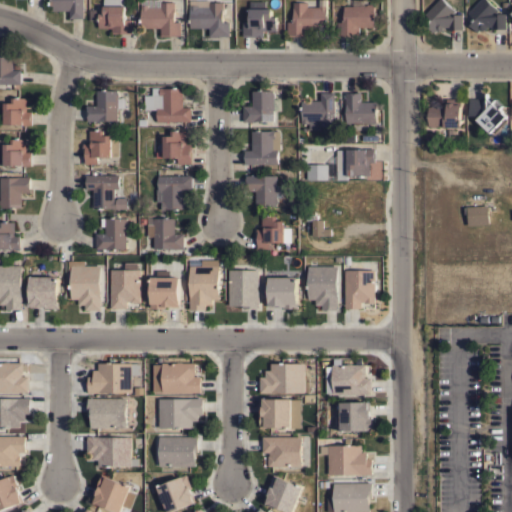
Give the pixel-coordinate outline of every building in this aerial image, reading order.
[(83,0),(83,18),(69,18),(69,10),(50,10),(50,0),(83,0)] [(112,33),(112,28),(99,28),(99,13),(104,13),(104,5),(104,0),(125,0),(125,19),(132,19),(132,33),(112,33)] [(287,36),(287,21),(293,21),(293,2),(307,2),(307,7),(319,7),(319,0),(326,0),(326,28),(307,28),(307,36),(287,36)] [(353,6),(353,0),(363,0),(366,6),(368,4),(372,4),(373,6),(374,6),(374,27),(359,27),(359,36),(338,36),(338,22),(342,22),(342,20),(344,20),(344,6),(353,6)] [(438,0),(444,0),(455,11),(452,14),(462,14),(462,30),(449,30),(449,27),(442,27),(442,29),(438,31),(436,30),(434,32),(427,26),(432,19),(425,14),(438,0)] [(481,0),(487,0),(498,10),(494,14),(505,13),(505,28),(492,29),(492,26),(487,26),(486,28),(481,30),(479,29),(477,32),(470,25),(475,20),(468,13),(481,0)] [(243,36),(243,22),(250,22),(250,1),(264,1),(264,8),(271,8),(271,16),(276,16),(276,30),(263,30),(263,36),(243,36)] [(161,36),(161,27),(142,27),(141,5),(148,5),(148,7),(161,6),(161,2),(175,2),(175,7),(174,7),(174,22),(180,22),(181,35),(161,36)] [(209,36),(209,27),(190,28),(190,9),(189,9),(189,5),(198,5),(198,7),(209,7),(209,2),(223,2),(223,7),(222,7),(223,22),(229,22),(229,35),(209,36)] [(0,84),(0,50),(12,50),(12,70),(20,70),(20,84),(0,84)] [(157,121),(157,109),(145,109),(145,95),(152,95),(152,87),(160,87),(160,88),(163,87),(163,88),(182,88),(183,107),(191,107),(191,121),(157,121)] [(97,90),(117,90),(117,92),(118,92),(118,97),(117,97),(117,121),(87,121),(87,110),(86,110),(86,105),(97,105),(97,90)] [(252,91),(273,91),(273,92),(274,93),(274,98),(280,98),(280,110),(273,110),(273,121),(256,121),(243,121),(243,105),(252,105),(252,91)] [(335,126),(321,126),(321,129),(309,129),(309,123),(301,123),(301,120),(302,120),(302,100),(320,100),(320,92),(335,92),(335,126)] [(376,102),(376,123),(375,123),(374,124),(368,124),(368,130),(354,129),(354,123),(346,123),(346,106),(345,106),(345,93),(357,93),(357,92),(361,92),(361,102),(376,102)] [(4,103),(11,103),(11,98),(26,98),(26,111),(32,111),(32,124),(4,124),(4,103)] [(477,119),(477,118),(474,115),(469,115),(469,98),(483,98),(483,112),(497,99),(503,105),(499,109),(506,116),(505,117),(507,120),(495,132),(493,130),(490,132),(477,119)] [(461,99),(461,127),(444,127),(444,126),(436,126),(435,127),(431,127),(430,126),(429,126),(428,106),(447,106),(446,99),(461,99)] [(118,156),(111,156),(111,157),(97,157),(97,163),(84,163),(84,150),(83,150),(83,143),(89,143),(89,130),(104,130),(104,135),(118,135),(118,156)] [(163,136),(171,136),(171,130),(185,130),(186,143),(192,143),(192,149),(191,149),(192,163),(178,164),(178,157),(164,157),(163,136)] [(244,164),(243,150),(251,149),(251,131),(271,131),(271,130),(274,130),(279,130),(280,150),(277,150),(277,163),(244,164)] [(0,144),(11,144),(11,139),(25,139),(25,152),(31,152),(31,165),(4,165),(0,165),(0,144)] [(369,175),(355,175),(355,179),(337,179),(337,170),(337,149),(365,149),(365,148),(375,148),(375,162),(369,162),(369,175)] [(327,179),(307,179),(307,164),(327,164),(327,179)] [(119,174),(119,188),(114,188),(114,200),(115,200),(118,197),(127,197),(127,208),(112,209),(112,208),(93,208),(93,189),(85,189),(85,175),(119,174)] [(276,205),(255,205),(255,191),(246,191),(246,175),(256,174),(256,175),(276,175),(276,205)] [(192,175),(192,189),(184,189),(184,208),(165,209),(161,209),(161,201),(156,201),(156,189),(158,189),(158,175),(192,175)] [(21,207),(0,207),(0,177),(17,177),(17,176),(30,176),(30,186),(30,192),(21,192),(21,207)] [(468,225),(467,213),(465,213),(464,207),(467,207),(467,206),(488,205),(488,206),(489,206),(490,209),(488,209),(489,224),(468,225)] [(312,220),(305,220),(305,215),(317,215),(317,219),(323,219),(323,228),(330,228),(330,236),(312,236),(312,220)] [(256,228),(261,228),(261,216),(276,216),(276,220),(284,220),(284,228),(290,228),(290,241),(283,241),(283,242),(270,242),(270,249),(256,249),(256,228)] [(126,220),(127,220),(127,225),(126,225),(126,248),(96,249),(96,233),(105,233),(105,218),(126,218),(126,220)] [(153,236),(147,236),(147,224),(152,224),(153,218),(174,218),(174,233),(183,233),(183,249),(153,248),(153,236)] [(0,222),(14,222),(14,235),(20,235),(20,248),(0,248),(0,222)] [(100,309),(85,309),(85,304),(78,304),(78,298),(71,298),(71,273),(68,273),(68,260),(84,260),(84,265),(100,265),(100,309)] [(111,269),(125,269),(125,262),(137,262),(137,269),(140,269),(140,302),(130,302),(130,301),(126,301),(126,307),(111,307),(111,269)] [(0,265),(22,265),(22,308),(6,308),(6,304),(0,304),(0,265)] [(219,265),(219,299),(212,299),(212,304),(206,304),(206,309),(190,309),(190,265),(219,265)] [(338,265),(338,298),(338,309),(322,309),(322,304),(316,304),(316,299),(308,299),(308,265),(338,265)] [(229,269),(259,269),(259,308),(243,308),(243,305),(229,305),(229,269)] [(345,269),(375,269),(375,302),(365,302),(365,301),(361,301),(361,308),(345,308),(345,269)] [(59,276),(59,308),(44,308),(44,306),(39,306),(30,306),(30,276),(59,276)] [(179,276),(179,306),(171,306),(166,306),(166,307),(151,307),(151,276),(179,276)] [(297,277),(297,302),(298,302),(298,308),(283,308),(283,306),(278,306),(269,306),(269,304),(269,300),(269,277),(297,277)] [(0,391),(0,362),(23,362),(23,372),(22,372),(22,376),(29,376),(29,391),(0,391)] [(101,391),(101,392),(88,392),(88,376),(93,376),(93,370),(98,370),(98,362),(131,362),(131,363),(141,363),(141,375),(132,375),(132,391),(101,391)] [(153,391),(153,365),(162,364),(162,362),(195,362),(195,372),(194,372),(194,376),(200,376),(200,392),(162,392),(162,391),(153,391)] [(304,392),(260,392),(260,376),(265,376),(265,370),(271,370),(271,363),(304,363),(304,392)] [(366,364),(366,374),(365,374),(365,377),(371,377),(371,393),(333,394),(332,364),(366,364)] [(0,426),(0,397),(30,397),(30,413),(25,413),(25,419),(20,419),(19,427),(0,426)] [(159,398),(192,398),(192,397),(203,397),(203,413),(198,413),(198,420),(192,420),(192,427),(159,427),(159,398)] [(126,398),(126,427),(90,427),(90,414),(88,414),(88,398),(126,398)] [(300,398),(300,427),(266,426),(266,427),(260,427),(260,412),(262,412),(262,398),(291,398),(300,398)] [(340,401),(368,401),(368,406),(370,406),(370,415),(371,414),(371,430),(340,430),(340,401)] [(0,435),(25,435),(25,451),(19,451),(19,455),(20,455),(20,465),(0,465),(0,435)] [(131,465),(98,466),(98,458),(92,458),(92,452),(87,452),(87,436),(98,436),(98,437),(131,436),(131,465)] [(197,436),(197,452),(195,452),(195,466),(159,465),(159,436),(197,436)] [(301,436),(301,466),(287,466),(282,466),(282,465),(268,465),(268,455),(270,455),(270,452),(263,452),(263,436),(301,436)] [(361,451),(366,451),(366,458),(372,458),(372,474),(357,474),(357,473),(328,474),(328,454),(320,454),(320,446),(328,446),(328,445),(361,444),(361,451)] [(120,511),(93,502),(96,495),(95,495),(98,488),(96,488),(102,473),(107,476),(107,477),(123,483),(123,482),(130,484),(128,490),(136,493),(130,507),(123,505),(120,511)] [(0,479),(14,474),(17,483),(13,484),(14,486),(17,485),(23,501),(0,510),(0,479)] [(168,511),(157,485),(186,474),(192,487),(190,488),(196,501),(168,511)] [(293,511),(290,511),(265,502),(270,488),(269,488),(274,474),(280,476),(279,477),(303,486),(293,511)] [(372,482),(372,498),(370,498),(370,511),(334,511),(334,482),(372,482)]
